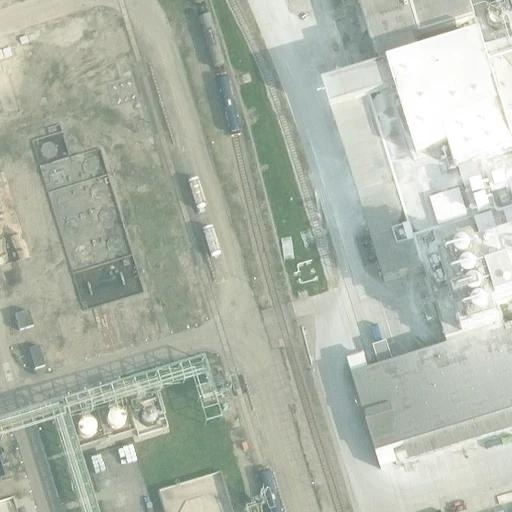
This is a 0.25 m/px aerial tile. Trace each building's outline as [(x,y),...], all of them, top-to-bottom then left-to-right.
[(340,0),(342,4),(356,0),(378,71),(325,87),(386,283),(425,271),(449,348),(393,365),(386,343),(372,348),(379,370),(368,373),(363,358),(346,363),(379,472),(396,466),(391,450),(404,447),(408,462),(511,429),(511,416),(511,413),(511,139),(481,39),(419,58),(414,43),(477,23),(469,0),(340,0)] [(17,198),(0,201),(0,241),(26,235),(17,198)] [(120,267),(86,276),(91,295),(125,286),(120,267)] [(28,312),(14,316),(19,331),(32,327),(28,312)] [(38,347),(28,350),(34,370),(44,367),(38,347)]
